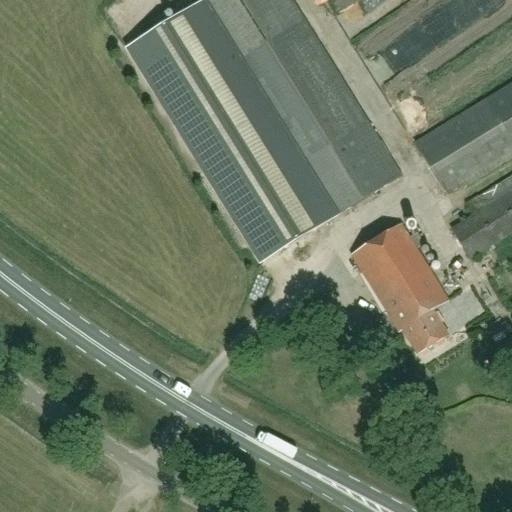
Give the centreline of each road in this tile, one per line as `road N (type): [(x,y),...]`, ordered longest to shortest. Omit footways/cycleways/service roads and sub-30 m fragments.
road 1 (primary): [(332,485),(112,355),(0,271)]
road 2 (unclassified): [(216,511),(0,373)]
